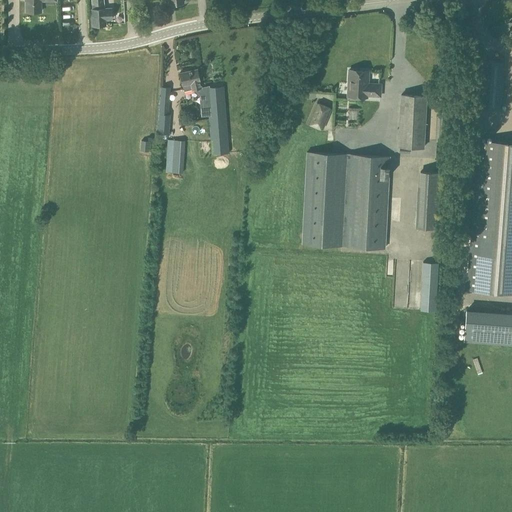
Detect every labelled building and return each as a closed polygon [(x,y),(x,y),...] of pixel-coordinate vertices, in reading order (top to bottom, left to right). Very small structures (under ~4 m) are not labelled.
[(26,0),(27,12),(41,12),(41,1),(57,1),(56,0),(26,0)] [(105,9),(104,3),(105,3),(104,0),(91,0),(92,4),(92,9),(93,25),(106,25),(106,19),(112,19),(111,8),(105,9)] [(480,61),(476,107),(501,109),(504,63),(480,61)] [(197,69),(180,73),(184,91),(194,89),(194,92),(200,96),(201,116),(209,116),(212,155),(230,153),(224,86),(209,87),(209,85),(201,87),(197,69)] [(367,85),(367,70),(348,70),(347,96),(367,97),(367,95),(380,96),(380,84),(371,83),(371,85),(367,85)] [(169,133),(171,115),(169,114),(171,87),(161,87),(159,114),(158,133),(169,133)] [(398,147),(424,148),(427,95),(401,94),(398,147)] [(333,126),(356,125),(356,103),(346,103),(346,98),(333,98),(333,108),(338,108),(338,107),(345,107),(345,111),(333,111),(333,126)] [(331,109),(317,103),(309,123),(323,129),(331,109)] [(439,107),(437,141),(452,141),(453,108),(439,107)] [(148,137),(148,141),(141,140),(140,151),(151,152),(152,137),(148,137)] [(166,172),(173,172),(172,176),(174,177),(178,177),(179,173),(183,173),(185,141),(168,140),(168,145),(167,153),(167,161),(166,172)] [(472,240),(468,290),(511,293),(511,143),(480,141),(472,240)] [(385,249),(390,156),(348,154),(306,151),(301,244),(343,247),(385,249)] [(446,173),(420,172),(418,227),(443,228),(446,173)]
